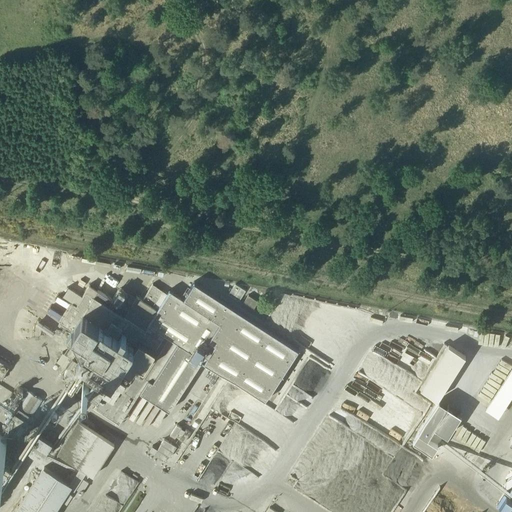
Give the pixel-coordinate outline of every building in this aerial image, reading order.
[(9,255),(28,259),(31,247),(12,242),(9,255)] [(43,248),(40,271),(59,274),(62,251),(43,248)] [(61,319),(60,322),(65,325),(68,327),(72,329),(69,335),(76,339),(68,352),(69,353),(72,355),(67,363),(69,364),(67,367),(64,372),(70,376),(72,372),(80,377),(95,386),(89,395),(91,396),(90,399),(96,403),(94,406),(119,423),(140,391),(169,409),(202,359),(267,401),(301,349),(195,281),(184,298),(170,289),(167,293),(153,283),(143,299),(137,295),(128,289),(120,285),(112,298),(88,283),(84,291),(82,294),(76,303),(72,301),(61,319)] [(248,294),(244,301),(254,308),(259,301),(248,294)] [(421,389),(439,400),(466,356),(449,346),(421,389)] [(0,376),(2,378),(10,365),(0,359),(0,376)] [(511,371),(487,408),(500,417),(511,398),(511,371)] [(13,404),(18,407),(6,425),(23,437),(35,418),(32,416),(43,399),(24,387),(13,404)] [(461,414),(447,405),(439,400),(413,440),(432,451),(437,443),(427,437),(434,426),(448,435),(461,414)] [(93,475),(114,443),(78,420),(57,452),(93,475)] [(39,433),(28,450),(42,459),(53,442),(39,433)] [(167,454),(173,444),(163,438),(157,447),(167,454)] [(70,481),(65,478),(44,464),(12,511),(53,511),(62,498),(67,501),(72,493),(79,497),(89,481),(82,477),(86,472),(79,468),(76,472),(70,481)] [(128,489),(133,492),(139,480),(123,473),(120,479),(130,484),(128,489)]
